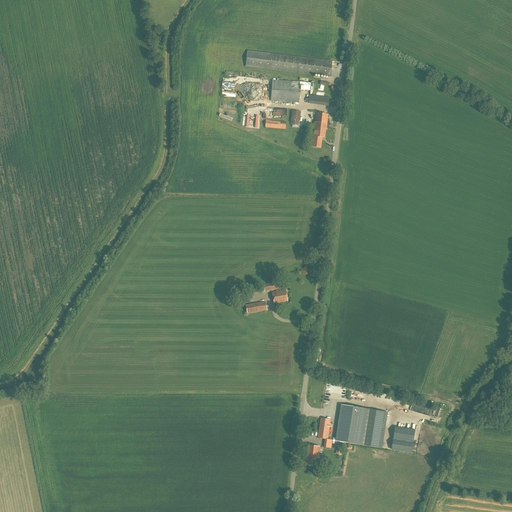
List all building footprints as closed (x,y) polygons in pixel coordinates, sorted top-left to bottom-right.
[(330,77),(330,76),(332,61),(247,51),(246,67),(330,77)] [(300,89),(300,81),(272,80),(270,101),(299,103),(300,89)] [(300,81),(300,89),(310,90),(310,83),(300,81)] [(328,106),(329,97),(309,94),(308,104),(328,106)] [(299,125),(300,117),(300,111),(291,110),(290,124),(291,124),(299,125)] [(328,114),(316,113),(313,136),(312,136),(311,147),(321,148),(322,138),(324,138),(325,130),(326,130),(328,114)] [(285,129),(286,122),(265,120),(265,127),(285,129)] [(279,288),(281,288),(279,281),(263,284),(264,292),(272,290),(276,290),(276,291),(276,289),(278,288),(278,287),(279,287),(279,288)] [(281,291),(281,288),(279,288),(279,287),(278,287),(278,288),(276,289),(276,291),(276,292),(272,292),(274,303),(288,301),(286,290),(281,291)] [(247,313),(266,310),(265,302),(246,305),(247,313)] [(336,441),(365,446),(378,448),(384,411),(371,409),(342,405),(336,441)] [(440,408),(436,416),(442,418),(446,410),(440,408)] [(328,440),(331,420),(321,418),(318,438),(328,440)] [(415,430),(396,427),(394,439),(413,443),(415,430)] [(317,466),(320,447),(309,445),(307,465),(317,466)]
